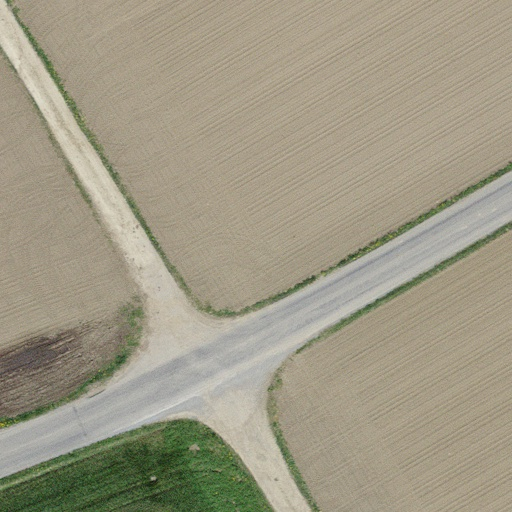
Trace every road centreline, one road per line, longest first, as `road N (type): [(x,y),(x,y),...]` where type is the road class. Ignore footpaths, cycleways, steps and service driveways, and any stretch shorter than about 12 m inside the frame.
road 1 (unclassified): [(0,454),(202,376),(511,197)]
road 2 (track): [(202,376),(0,33)]
road 3 (track): [(202,376),(288,511)]
